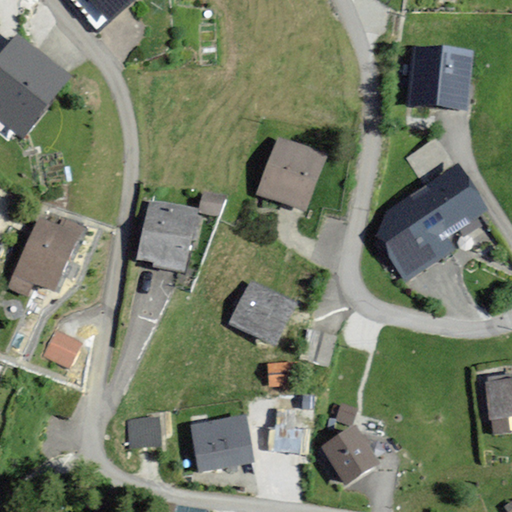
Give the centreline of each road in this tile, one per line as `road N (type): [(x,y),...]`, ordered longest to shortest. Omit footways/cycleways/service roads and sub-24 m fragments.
road 1 (residential): [(294,511),(191,498),(106,471),(86,445),(125,235),(127,115),(55,0)]
road 2 (residential): [(349,0),(372,125),(339,259),(351,297),(438,329),(511,327)]
road 3 (residential): [(452,135),(511,239)]
